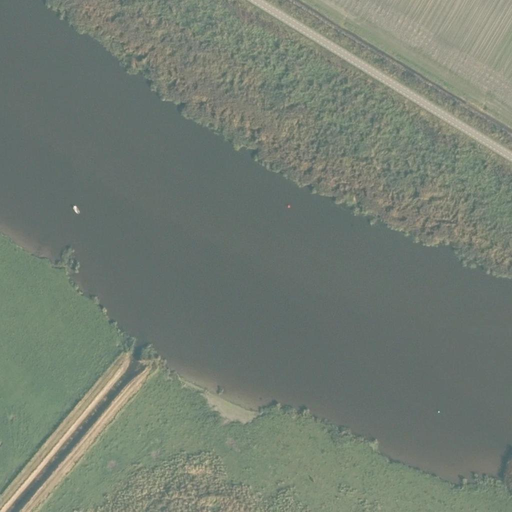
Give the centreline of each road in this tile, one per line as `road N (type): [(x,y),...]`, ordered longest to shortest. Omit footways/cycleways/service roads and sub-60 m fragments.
road 1 (unclassified): [(511,152),(261,0)]
road 2 (track): [(0,505),(122,359)]
